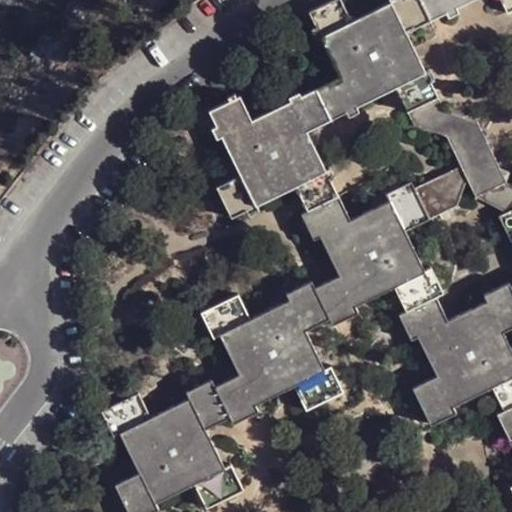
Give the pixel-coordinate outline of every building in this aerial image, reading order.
[(390,0),(391,1),(351,21),(340,0),(332,0),(309,12),(316,27),(321,24),(325,33),(320,36),(340,75),(315,88),(330,118),(345,110),(343,105),(352,100),(355,105),(395,85),(404,81),(408,90),(399,94),(403,104),(413,125),(446,134),(461,165),(475,196),(506,182),(476,120),(474,122),(454,131),(444,111),(434,89),(430,80),(434,77),(430,68),(425,70),(406,31),(401,23),(410,18),(414,27),(430,19),(421,0),(390,0)] [(511,0),(421,0),(430,19),(435,17),(447,11),(445,6),(454,1),(457,6),(470,0),(502,0),(508,11),(511,9),(511,0)] [(459,10),(457,6),(454,1),(445,6),(447,11),(449,15),(459,10)] [(406,31),(414,27),(410,18),(401,23),(406,31)] [(317,38),(320,36),(325,33),(321,24),(316,27),(312,28),(317,38)] [(395,85),(399,94),(408,90),(404,81),(395,85)] [(255,204),(296,185),(325,170),(306,130),(302,122),(311,118),(315,125),(330,118),(315,88),(300,95),(298,92),(288,98),(290,100),(251,119),(239,95),(208,110),(216,125),(221,123),(225,131),(220,134),(241,175),(216,187),(230,217),(246,209),(243,203),(252,198),(255,204)] [(357,110),(355,105),(352,100),(343,105),(345,110),(347,115),(357,110)] [(474,122),(444,111),(454,131),(474,122)] [(306,130),(315,125),(311,118),(302,122),(306,130)] [(216,136),(220,134),(225,131),(221,123),(216,125),(211,128),(216,136)] [(435,177),(428,181),(433,192),(428,203),(422,206),(426,213),(429,219),(451,208),(475,196),(461,165),(435,177)] [(322,283),(314,287),(326,310),(328,316),(343,309),(347,317),(357,312),(353,305),(392,286),(397,296),(405,292),(412,306),(434,295),(441,291),(428,267),(423,270),(404,232),(413,227),(410,221),(426,213),(422,206),(428,203),(433,192),(428,181),(413,188),(410,182),(385,194),(388,201),(350,220),(336,191),(330,179),(335,176),(330,167),(325,170),(296,185),(305,205),(308,210),(315,224),(307,228),(312,239),(319,235),(338,275),(322,283)] [(511,184),(506,182),(475,196),(492,206),(504,213),(508,211),(511,209),(511,184)] [(243,203),(246,209),(248,213),(258,209),(255,204),(252,198),(243,203)] [(300,214),(307,228),(315,224),(308,210),(300,214)] [(499,216),(506,228),(511,225),(511,218),(508,211),(504,213),(499,216)] [(429,219),(426,213),(410,221),(413,227),(429,219)] [(228,379),(214,385),(226,409),(229,413),(244,405),(248,415),(257,410),(254,404),(292,384),(298,395),(306,391),(313,405),(344,390),(331,365),(324,369),(305,330),(314,325),(311,318),(326,310),(314,287),(311,281),(287,293),(290,299),(251,318),(239,294),(209,309),(216,322),(209,326),(214,336),(219,334),(239,373),(228,379)] [(439,304),(434,295),(412,306),(406,310),(413,323),(405,328),(410,338),(417,334),(437,374),(412,387),(426,415),(440,408),(444,416),(454,411),(451,405),(490,385),(495,396),(503,392),(510,407),(511,405),(511,352),(502,331),(511,327),(508,319),(511,317),(511,286),(510,282),(484,294),(486,300),(447,319),(439,304)] [(406,310),(412,306),(405,292),(397,296),(404,310),(406,310)] [(202,312),(209,326),(216,322),(209,309),(202,312)] [(343,309),(328,316),(329,318),(333,324),(340,320),(347,317),(343,309)] [(328,316),(326,310),(311,318),(314,325),(329,318),(328,316)] [(401,321),(405,328),(413,323),(406,310),(404,310),(398,314),(401,321)] [(139,392),(109,407),(116,422),(108,426),(113,435),(119,432),(139,472),(115,484),(128,511),(129,511),(143,505),(146,511),(150,511),(157,509),(154,502),(193,483),(198,494),(207,490),(213,503),(243,489),(231,465),(223,469),(204,429),(214,423),(211,417),(226,409),(214,385),(211,379),(185,392),(188,398),(150,416),(139,392)] [(305,409),(313,405),(306,391),(298,395),(305,409)] [(502,411),(504,410),(510,407),(503,392),(495,396),(499,405),(502,411)] [(244,405),(229,413),(230,415),(234,423),(244,417),(248,415),(244,405)] [(116,422),(109,407),(101,411),(108,426),(116,422)] [(430,423),(444,416),(440,408),(426,415),(430,423)] [(229,413),(226,409),(211,417),(214,423),(230,415),(229,413)] [(511,424),(504,410),(502,411),(497,413),(504,428),(511,424)] [(204,508),(213,503),(207,490),(198,494),(204,508)]
